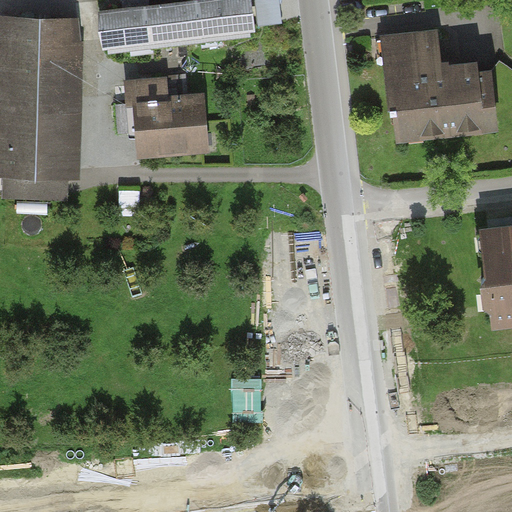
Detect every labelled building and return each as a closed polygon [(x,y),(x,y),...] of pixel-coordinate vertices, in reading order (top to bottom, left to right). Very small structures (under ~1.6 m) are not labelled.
[(251,0),(182,0),(98,10),(103,51),(256,33),(251,0)] [(280,0),(256,0),(260,25),(284,22),(280,0)] [(85,20),(0,17),(0,175),(80,178),(85,20)] [(440,30),(380,38),(394,142),(499,128),(490,59),(445,65),(440,30)] [(136,158),(208,152),(203,89),(170,91),(169,77),(130,80),(136,158)] [(142,190),(121,189),(120,214),(141,215),(142,190)] [(511,216),(488,220),(490,228),(511,225),(511,216)] [(511,226),(480,231),(492,329),(511,326),(511,226)]
